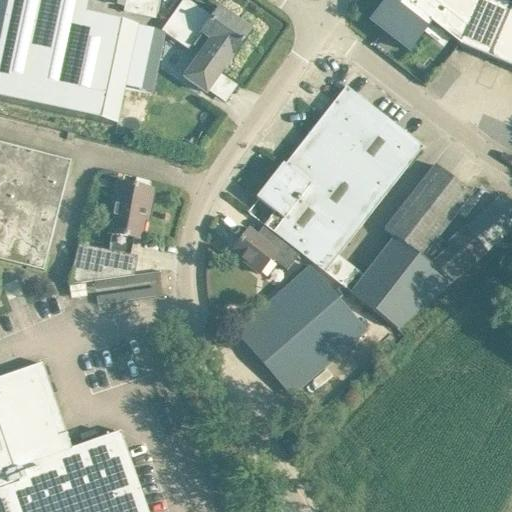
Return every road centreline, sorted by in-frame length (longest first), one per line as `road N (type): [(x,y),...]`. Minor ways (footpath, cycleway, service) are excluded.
road 1 (unclassified): [(289,511),(206,338),(192,283),(200,221),(323,26)]
road 2 (unclassified): [(511,172),(323,26)]
